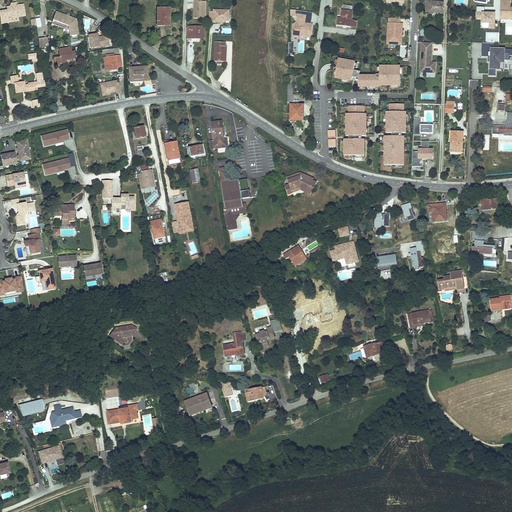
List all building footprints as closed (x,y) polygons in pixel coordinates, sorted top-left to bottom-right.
[(205,19),(206,1),(202,1),(201,0),(194,0),(195,1),(196,1),(196,9),(194,9),(194,18),(205,19)] [(424,0),(424,2),(429,2),(428,12),(443,13),(444,2),(432,2),(431,2),(430,0),(424,0)] [(511,7),(510,8),(510,0),(501,0),(501,9),(503,9),(503,11),(501,11),(501,15),(509,15),(509,19),(511,19),(511,7)] [(10,7),(7,7),(8,10),(0,11),(0,14),(1,23),(9,22),(9,18),(18,17),(25,16),(23,5),(16,6),(15,3),(11,4),(10,7)] [(356,27),(357,21),(352,20),(353,12),(352,11),(352,6),(344,5),(343,10),(342,10),(341,18),(338,18),(337,24),(356,27)] [(170,9),(170,8),(157,8),(157,26),(162,26),(162,23),(170,23),(170,9)] [(311,24),(313,13),(296,10),(296,14),(298,15),(298,14),(306,16),(305,23),(305,25),(307,25),(307,24),(311,24)] [(229,11),(210,11),(210,22),(229,22),(229,11)] [(66,16),(56,12),(53,20),(68,26),(70,36),(78,35),(76,19),(69,17),(66,16)] [(494,28),(495,13),(476,12),(476,18),(482,18),(481,22),(490,22),(490,28),(494,28)] [(311,37),(313,24),(311,24),(307,24),(307,25),(305,25),(305,23),(306,16),(298,14),(298,15),(297,22),(293,25),(293,37),(300,38),(300,36),(300,34),(305,35),(305,37),(311,37)] [(402,43),(403,24),(400,23),(400,19),(389,19),(387,43),(402,43)] [(204,38),(204,27),(188,27),(188,31),(188,38),(192,38),(192,37),(193,37),(193,38),(204,38)] [(98,33),(89,34),(91,48),(110,45),(109,39),(103,36),(98,37),(98,33)] [(47,37),(38,39),(39,48),(48,47),(47,37)] [(226,62),(226,47),(225,47),(225,43),(216,42),(215,61),(216,61),(224,62),(226,62)] [(431,61),(432,43),(422,42),(420,68),(424,69),(424,72),(432,73),(432,69),(436,69),(436,62),(433,62),(433,63),(431,63),(430,62),(430,61),(431,61)] [(511,49),(493,49),(494,44),(482,43),(481,57),(488,58),(488,62),(490,62),(489,76),(496,76),(496,71),(501,71),(502,64),(505,64),(505,60),(510,60),(510,55),(511,55),(511,49)] [(71,48),(58,49),(59,57),(53,58),(54,66),(60,65),(60,64),(66,63),(66,61),(76,59),(75,52),(72,52),(71,48)] [(107,56),(103,57),(105,71),(117,69),(116,67),(121,66),(119,54),(115,55),(107,56)] [(355,61),(338,58),(334,79),(351,82),(352,78),(355,78),(358,78),(359,75),(360,72),(353,70),(355,61)] [(148,77),(147,66),(132,68),(132,71),(128,72),(130,79),(134,79),(134,83),(139,82),(139,80),(144,80),(144,78),(148,77)] [(358,78),(355,78),(356,81),(358,81),(358,88),(360,88),(360,89),(364,89),(364,88),(369,88),(369,90),(376,90),(376,88),(379,88),(380,87),(381,87),(381,88),(385,88),(385,87),(390,87),(390,88),(398,88),(398,87),(400,87),(400,76),(403,76),(402,68),(400,68),(400,66),(379,66),(379,68),(378,68),(378,72),(379,72),(379,75),(376,75),(376,76),(359,75),(358,78)] [(34,90),(34,87),(45,85),(44,80),(42,80),(41,72),(35,73),(37,81),(28,83),(28,84),(24,85),(23,81),(17,83),(16,76),(9,77),(10,84),(13,83),(15,93),(22,92),(21,90),(25,90),(25,91),(34,90)] [(303,120),(303,105),(299,105),(299,101),(294,101),(294,95),(293,95),(293,85),(293,76),(288,75),(287,103),(291,104),(291,121),(302,122),(302,120),(303,120)] [(118,80),(100,84),(102,95),(110,93),(116,92),(116,94),(121,93),(118,80)] [(404,103),(389,104),(389,112),(385,112),(385,115),(384,115),(384,123),(385,123),(385,127),(384,126),(384,131),(385,131),(385,134),(391,134),(391,137),(384,136),(384,140),(383,140),(383,143),(384,143),(384,147),(383,147),(383,151),(384,151),(384,167),(405,167),(405,152),(406,152),(406,148),(404,148),(404,143),(405,143),(405,139),(404,139),(404,138),(401,138),(401,134),(407,134),(406,131),(408,131),(408,127),(406,127),(406,123),(408,123),(408,116),(406,116),(406,113),(404,113),(404,103)] [(454,113),(454,105),(447,104),(445,104),(445,112),(454,113)] [(364,107),(349,107),(349,115),(345,115),(345,118),(344,118),(344,125),(345,125),(345,129),(344,129),(344,134),(345,134),(345,137),(349,137),(349,140),(343,140),(343,157),(364,157),(364,141),(361,141),(361,137),(367,137),(367,133),(368,133),(368,129),(366,129),(366,125),(368,125),(368,118),(367,118),(366,116),(364,116),(364,107)] [(511,112),(507,113),(506,120),(505,120),(505,123),(506,123),(506,126),(505,126),(502,126),(499,126),(499,127),(498,127),(498,128),(497,128),(497,129),(498,129),(498,132),(501,132),(501,134),(505,134),(505,135),(511,135),(511,112)] [(421,125),(421,119),(414,119),(414,135),(420,135),(420,133),(424,133),(424,134),(433,134),(433,125),(421,125)] [(228,147),(227,139),(224,139),(221,121),(211,122),(214,141),(212,141),(213,149),(228,147)] [(144,126),(134,128),(136,139),(145,137),(144,126)] [(66,130),(40,136),(43,147),(63,142),(63,141),(69,139),(66,130)] [(463,142),(463,132),(451,132),(450,152),(460,152),(460,142),(463,142)] [(19,160),(29,159),(28,150),(27,147),(26,140),(15,141),(18,155),(19,158),(15,159),(15,156),(14,152),(3,154),(0,154),(0,156),(2,166),(20,162),(19,160)] [(170,142),(164,144),(168,161),(179,159),(176,145),(171,145),(170,142)] [(433,158),(433,149),(429,149),(429,142),(422,142),(422,149),(419,149),(419,152),(413,152),(413,166),(422,166),(423,159),(424,159),(424,158),(433,158)] [(146,154),(142,154),(142,151),(145,150),(144,146),(137,147),(138,152),(139,151),(140,157),(143,157),(146,156),(146,154)] [(203,146),(188,148),(189,157),(194,157),(204,155),(203,146)] [(67,159),(43,164),(45,175),(65,170),(64,169),(69,168),(67,159)] [(227,168),(220,169),(221,181),(229,180),(227,168)] [(197,169),(189,170),(192,184),(200,182),(197,169)] [(151,170),(141,171),(142,173),(138,174),(140,189),(154,186),(151,170)] [(25,184),(22,172),(5,176),(7,186),(14,184),(16,184),(16,185),(25,184)] [(289,184),(285,186),(288,195),(293,193),(292,190),(300,188),(310,193),(313,188),(314,188),(317,183),(311,180),(309,180),(308,182),(306,181),(305,179),(303,180),(301,172),(292,175),(293,179),(288,180),(289,184)] [(102,181),(102,199),(112,199),(112,197),(113,197),(113,181),(102,181)] [(221,184),(225,210),(224,210),(226,227),(233,226),(232,222),(235,222),(234,215),(247,213),(246,210),(242,208),(242,205),(241,201),(248,200),(247,193),(248,192),(247,181),(239,182),(237,181),(221,184)] [(180,196),(180,189),(169,190),(170,197),(180,196)] [(112,197),(112,199),(112,210),(121,210),(121,207),(121,204),(125,204),(125,207),(125,208),(134,208),(135,197),(129,197),(129,194),(125,194),(125,198),(121,198),(113,197),(112,197)] [(17,198),(10,200),(11,206),(16,209),(17,209),(17,213),(15,215),(17,224),(24,223),(23,218),(23,217),(26,211),(34,210),(32,202),(25,203),(25,202),(18,203),(17,198)] [(497,199),(481,200),(482,210),(498,209),(497,199)] [(193,227),(188,202),(176,204),(179,221),(178,221),(179,230),(180,231),(182,233),(184,232),(186,230),(186,228),(193,227)] [(413,215),(410,203),(401,206),(402,210),(402,213),(403,214),(399,215),(402,222),(407,220),(408,222),(415,220),(414,219),(415,218),(414,215),(413,215)] [(445,203),(427,205),(428,214),(432,213),(434,222),(447,221),(445,203)] [(73,205),(62,205),(62,208),(62,209),(60,209),(60,208),(55,208),(55,215),(62,215),(61,216),(66,216),(66,218),(73,218),(73,205)] [(383,214),(380,211),(378,214),(377,216),(376,219),(376,223),(377,227),(384,227),(384,225),(392,225),(391,219),(391,216),(391,212),(386,214),(383,214)] [(164,237),(163,230),(162,230),(161,229),(162,229),(160,220),(150,222),(151,226),(154,239),(155,243),(163,242),(162,237),(164,237)] [(227,231),(236,229),(235,222),(232,222),(233,226),(226,227),(227,231)] [(29,246),(30,253),(40,251),(37,240),(39,239),(38,233),(40,233),(39,227),(30,229),(31,234),(30,234),(31,238),(30,240),(28,240),(24,241),(25,247),(29,246)] [(349,236),(347,228),(339,230),(340,238),(349,236)] [(318,245),(316,241),(307,247),(310,251),(318,245)] [(416,242),(418,247),(411,248),(414,267),(420,266),(421,267),(426,266),(425,257),(423,257),(423,256),(422,255),(422,251),(425,250),(423,241),(416,242)] [(494,249),(494,246),(484,245),(484,241),(475,241),(475,247),(472,247),(472,253),(479,254),(487,254),(486,255),(492,255),(492,254),(493,249),(494,249)] [(336,252),(331,253),(333,261),(339,260),(338,255),(344,254),(345,258),(347,264),(351,262),(352,264),(354,263),(357,262),(354,251),(355,250),(354,246),(353,246),(350,247),(350,248),(347,249),(346,245),(336,248),(336,252)] [(299,246),(283,255),(286,259),(290,257),(296,267),(308,260),(299,246)] [(397,254),(378,256),(380,266),(399,264),(397,254)] [(76,266),(75,256),(67,256),(67,257),(65,258),(65,256),(57,257),(58,267),(76,266)] [(102,273),(100,263),(83,266),(84,276),(102,273)] [(54,288),(51,269),(38,271),(39,276),(35,277),(35,278),(34,278),(34,279),(35,280),(35,282),(36,282),(41,282),(44,281),(46,290),(54,288)] [(464,289),(461,271),(450,272),(451,276),(444,277),(444,279),(437,280),(439,291),(445,290),(444,288),(456,286),(457,290),(464,289)] [(166,272),(158,274),(160,283),(168,282),(166,272)] [(13,280),(11,280),(4,282),(2,282),(0,280),(0,295),(3,295),(4,293),(5,292),(14,291),(15,290),(15,291),(17,292),(20,292),(22,290),(19,277),(13,278),(13,280)] [(499,299),(490,300),(491,312),(501,311),(501,308),(510,307),(510,302),(509,298),(509,296),(499,298),(499,299)] [(429,310),(411,314),(411,317),(408,318),(411,328),(415,327),(415,325),(423,323),(431,321),(429,310)] [(306,319),(310,330),(317,328),(317,326),(324,324),(325,325),(330,323),(327,312),(321,314),(320,313),(312,316),(312,317),(306,319)] [(259,334),(255,335),(258,345),(262,346),(268,344),(267,342),(266,340),(269,339),(270,341),(275,339),(273,332),(282,329),(281,325),(279,318),(270,321),(271,327),(266,328),(267,331),(264,332),(264,330),(259,332),(259,334)] [(310,330),(310,333),(317,330),(320,331),(326,329),(325,325),(324,324),(317,326),(317,328),(310,330)] [(131,325),(114,327),(109,337),(116,341),(117,340),(124,344),(126,341),(130,343),(133,339),(131,338),(132,336),(137,329),(131,325)] [(235,344),(224,346),(225,356),(237,354),(240,354),(240,356),(244,355),(242,341),(245,340),(245,334),(241,334),(241,332),(233,333),(235,344)] [(381,342),(376,343),(379,354),(385,353),(381,342)] [(376,343),(364,347),(367,358),(379,354),(376,343)] [(325,375),(319,377),(322,384),(327,382),(325,375)] [(222,384),(225,397),(232,395),(231,391),(230,391),(230,389),(233,388),(231,382),(228,383),(228,381),(221,383),(221,384),(222,384)] [(126,385),(106,388),(108,398),(119,397),(119,398),(128,396),(126,385)] [(258,387),(247,389),(248,395),(252,394),(253,400),(260,399),(263,393),(262,387),(258,387)] [(190,415),(212,407),(210,402),(208,402),(208,401),(209,400),(207,393),(185,401),(190,415)] [(41,400),(19,406),(21,416),(44,410),(41,400)] [(60,405),(54,406),(55,412),(49,413),(52,427),(65,424),(65,421),(84,417),(83,410),(74,412),(73,407),(61,410),(60,405)] [(125,409),(107,412),(110,426),(123,423),(123,425),(133,424),(132,421),(140,419),(138,412),(140,411),(139,405),(129,407),(129,408),(125,409)] [(59,446),(38,451),(42,464),(62,459),(59,446)] [(0,474),(10,472),(7,462),(0,463),(0,474)]
